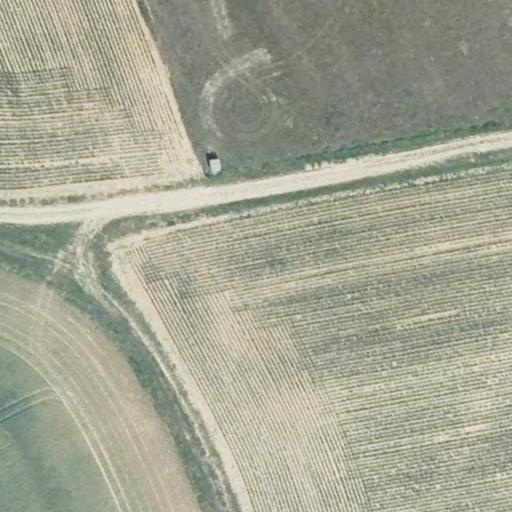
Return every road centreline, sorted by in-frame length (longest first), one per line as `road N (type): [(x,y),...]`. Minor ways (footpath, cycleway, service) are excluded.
road 1 (track): [(511,140),(68,216),(0,209)]
road 2 (track): [(218,511),(198,436),(90,264),(0,224)]
